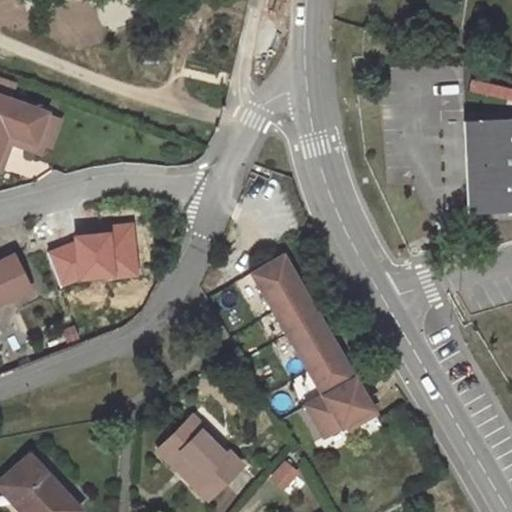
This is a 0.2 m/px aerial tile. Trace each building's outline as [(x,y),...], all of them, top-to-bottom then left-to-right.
[(371,30),(374,0),(332,0),(330,23),(362,28),(371,30)] [(360,58),(362,28),(330,23),(329,54),(360,58)] [(0,79),(0,95),(9,98),(14,84),(0,79)] [(9,98),(0,95),(0,151),(5,138),(6,133),(14,136),(36,144),(48,112),(9,98)] [(511,118),(462,121),(467,210),(511,208),(511,118)] [(12,142),(14,136),(6,133),(5,138),(12,142)] [(0,304),(30,290),(13,253),(0,259),(0,304)] [(372,412),(280,254),(249,272),(320,394),(303,404),(322,436),(351,419),(353,423),(372,412)] [(27,338),(11,342),(14,353),(29,349),(27,338)] [(155,447),(178,469),(181,466),(195,480),(192,482),(207,497),(241,463),(226,448),(223,452),(187,415),(155,447)] [(27,452),(0,477),(0,481),(21,505),(18,508),(21,511),(74,511),(79,508),(27,452)] [(178,469),(192,482),(195,480),(181,466),(178,469)] [(0,488),(18,508),(21,505),(0,481),(0,488)]
